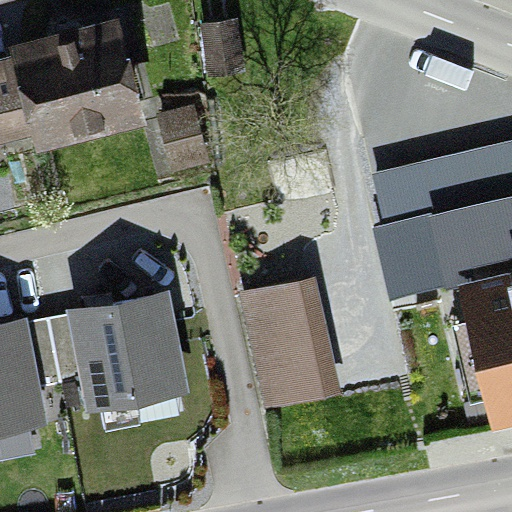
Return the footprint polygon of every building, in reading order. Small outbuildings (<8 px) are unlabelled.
[(147,117),(118,6),(9,34),(13,50),(35,138),(37,144),(147,117)] [(245,68),(238,14),(201,20),(209,74),(245,68)] [(0,146),(35,138),(13,50),(0,53),(0,146)] [(198,106),(160,115),(173,168),(211,159),(198,106)] [(511,135),(370,167),(382,220),(374,222),(395,312),(440,302),(467,421),(489,416),(492,428),(511,423),(511,135)] [(317,270),(239,286),(265,407),(343,390),(317,270)] [(95,397),(178,382),(162,291),(102,302),(79,306),(79,309),(91,372),(95,397)] [(91,372),(79,309),(22,320),(33,382),(91,372)] [(0,420),(39,414),(33,382),(22,320),(0,323),(0,420)]
